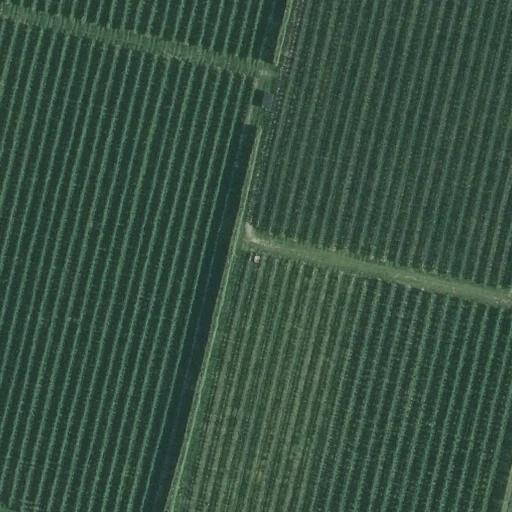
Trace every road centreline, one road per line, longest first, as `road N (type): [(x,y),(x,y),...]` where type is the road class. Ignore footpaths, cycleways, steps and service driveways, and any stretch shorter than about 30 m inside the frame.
road 1 (track): [(300,0),(182,511)]
road 2 (track): [(282,76),(0,10)]
road 3 (track): [(245,236),(511,300)]
